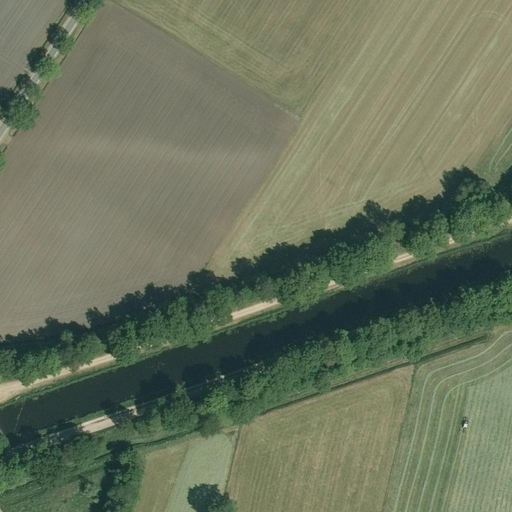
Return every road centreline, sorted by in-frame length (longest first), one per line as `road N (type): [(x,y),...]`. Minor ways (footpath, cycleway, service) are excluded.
road 1 (track): [(0,463),(511,289)]
road 2 (track): [(511,218),(0,389)]
road 3 (unclassified): [(0,134),(87,0)]
